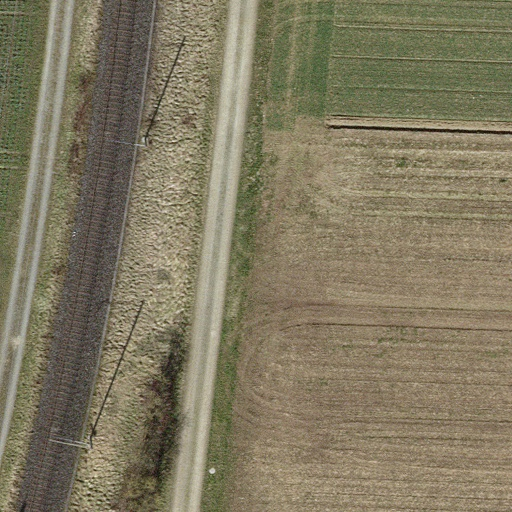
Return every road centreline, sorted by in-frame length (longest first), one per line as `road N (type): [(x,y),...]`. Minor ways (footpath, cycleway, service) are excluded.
road 1 (track): [(187,511),(246,0)]
road 2 (track): [(0,400),(23,300),(65,0)]
